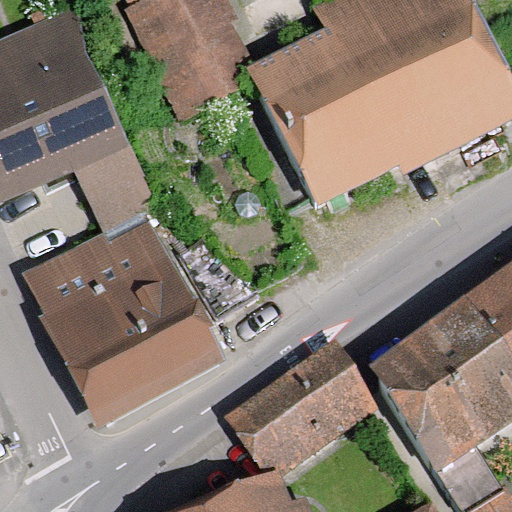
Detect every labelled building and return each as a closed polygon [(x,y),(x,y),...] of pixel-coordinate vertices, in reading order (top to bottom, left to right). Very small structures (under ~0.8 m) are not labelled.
[(255,99),(209,0),(117,0),(127,23),(121,26),(171,137),(255,99)] [(511,100),(465,0),(379,0),(319,28),(330,50),(254,86),(324,236),(511,148),(511,100)] [(128,164),(59,25),(0,53),(0,227),(72,192),(128,164)] [(128,164),(72,192),(101,252),(145,231),(157,224),(128,164)] [(222,388),(145,231),(101,252),(21,291),(99,449),(222,388)] [(511,267),(369,367),(471,511),(511,511),(511,484),(493,458),(511,444),(511,267)] [(330,363),(223,437),(266,498),(372,424),(330,363)] [(285,511),(279,497),(243,511),(285,511)]
